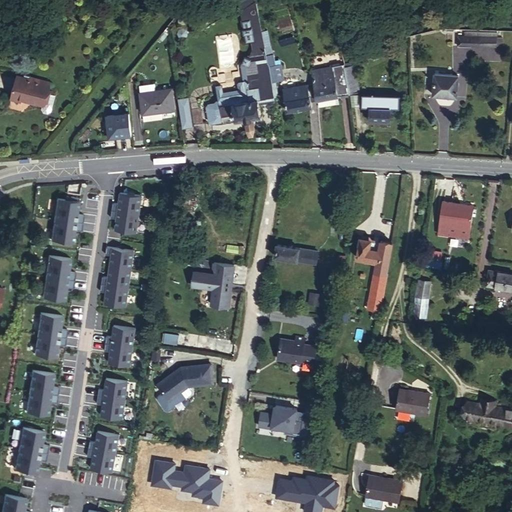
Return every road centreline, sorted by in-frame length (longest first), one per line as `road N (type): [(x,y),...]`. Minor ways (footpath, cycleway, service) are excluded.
road 1 (tertiary): [(511,168),(226,155),(110,165)]
road 2 (residential): [(110,165),(62,473)]
road 3 (unknown): [(417,163),(409,243),(382,326),(359,468)]
